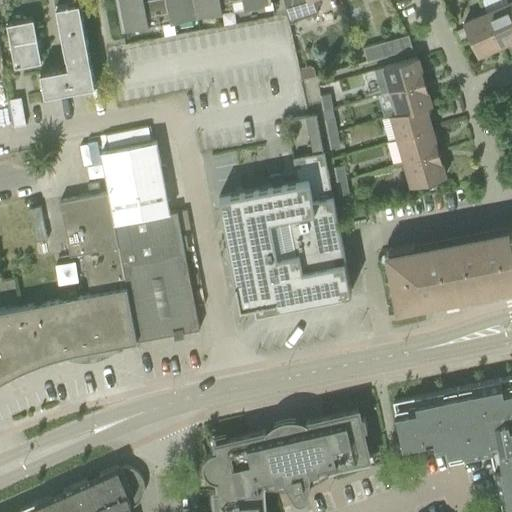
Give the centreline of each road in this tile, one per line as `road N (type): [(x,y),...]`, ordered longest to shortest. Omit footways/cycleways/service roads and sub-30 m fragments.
road 1 (residential): [(43,132),(176,106),(232,389)]
road 2 (residential): [(386,355),(362,237),(500,211)]
road 3 (residential): [(232,389),(386,355)]
road 4 (residential): [(500,211),(467,89)]
road 5 (residential): [(463,511),(451,480),(365,511)]
road 6 (residential): [(0,482),(106,427)]
